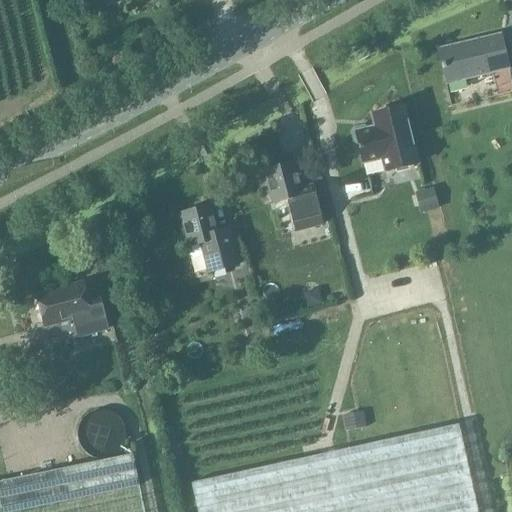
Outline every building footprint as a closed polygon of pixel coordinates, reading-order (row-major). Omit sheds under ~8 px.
[(511,89),(511,62),(507,64),(500,34),(437,48),(445,83),(507,69),(511,89)] [(377,161),(410,155),(397,96),(365,103),(367,116),(348,120),(355,152),(375,148),(377,161)] [(293,163),(264,170),(273,204),(287,201),(295,232),(321,225),(311,186),(300,189),(293,163)] [(433,189),(418,193),(422,212),(438,209),(433,189)] [(222,256),(233,253),(228,230),(216,233),(210,207),(180,214),(188,247),(202,244),(209,273),(225,269),(222,256)] [(80,283),(34,295),(42,326),(70,319),(75,336),(87,333),(104,329),(96,295),(84,298),(80,283)] [(305,294),(304,294),(308,307),(322,303),(319,291),(305,294)] [(116,438),(117,433),(116,428),(115,424),(112,419),(109,416),(103,412),(95,410),(91,410),(85,412),(78,416),(75,419),(72,424),(70,432),(72,441),(74,445),(77,449),(83,454),(91,456),(98,456),(103,454),(109,450),(113,446),(115,442),(116,438)] [(193,483),(199,511),(479,511),(461,425),(193,483)] [(0,511),(145,511),(134,455),(0,482),(0,511)]
